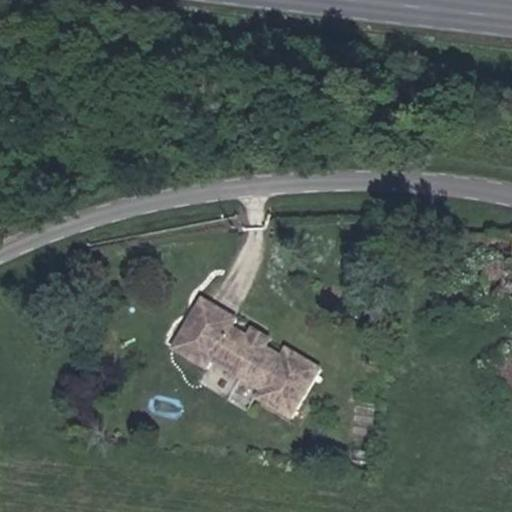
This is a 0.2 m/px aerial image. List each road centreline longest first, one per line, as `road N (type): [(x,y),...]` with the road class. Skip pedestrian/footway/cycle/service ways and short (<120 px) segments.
road 1 (residential): [(0,256),(77,222),(178,195),(301,181),(426,181),(511,196)]
road 2 (secondary): [(322,0),(511,20)]
